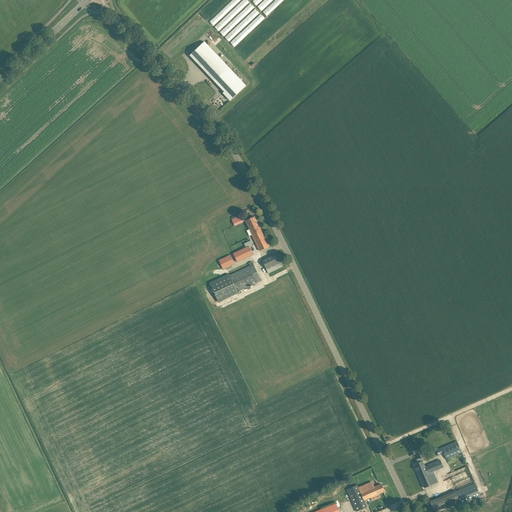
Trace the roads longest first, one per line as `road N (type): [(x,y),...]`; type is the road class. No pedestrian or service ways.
road 1 (tertiary): [(413,511),(255,185),(193,97),(101,0)]
road 2 (track): [(44,352),(209,272),(224,272)]
road 3 (track): [(511,387),(382,446)]
